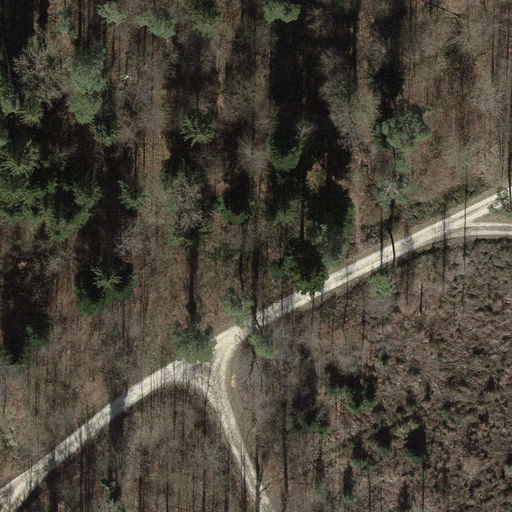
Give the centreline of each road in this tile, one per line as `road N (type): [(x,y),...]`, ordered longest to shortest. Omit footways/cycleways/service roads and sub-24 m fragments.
road 1 (track): [(511,199),(198,361),(104,418),(0,501)]
road 2 (track): [(269,511),(198,361)]
